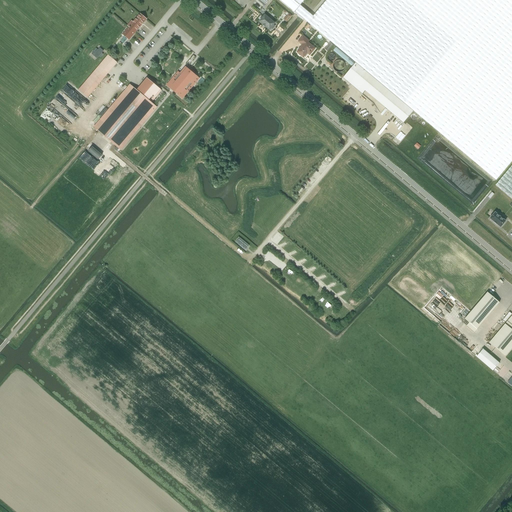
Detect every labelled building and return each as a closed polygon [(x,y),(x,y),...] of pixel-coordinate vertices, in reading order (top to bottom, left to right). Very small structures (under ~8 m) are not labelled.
[(259,0),(265,5),(268,0),(279,0),(294,12),(303,0),(259,0)] [(355,62),(413,111),(496,180),(498,177),(511,160),(511,0),(326,0),(308,22),(355,62)] [(284,19),(288,22),(292,15),(288,12),(284,19)] [(146,19),(140,14),(123,35),(129,40),(135,32),(134,31),(138,27),(139,27),(146,19)] [(264,15),(259,21),(263,25),(265,26),(265,27),(269,30),(274,23),(264,15)] [(310,55),(315,48),(307,42),(309,41),(303,36),(298,41),(303,45),(300,48),(299,48),(298,50),(298,51),(297,52),(298,53),(298,54),(300,55),(301,55),(303,57),(304,56),(305,56),(306,55),(306,54),(307,53),(310,55)] [(328,51),(333,45),(330,42),(324,48),(328,51)] [(108,55),(79,90),(88,97),(117,63),(108,55)] [(343,78),(362,94),(365,91),(403,123),(413,111),(355,62),(343,78)] [(171,84),(177,89),(174,92),(180,97),(197,77),(185,67),(171,84)] [(160,89),(147,79),(137,91),(130,85),(94,127),(120,149),(156,107),(149,101),(160,89)] [(92,146),(88,151),(99,159),(103,154),(92,146)] [(511,199),(511,165),(495,185),(511,199)] [(495,212),(490,218),(500,227),(505,221),(499,216),(500,214),(497,211),(496,213),(495,212)] [(511,220),(509,218),(503,226),(509,231),(511,226),(511,220)] [(237,236),(234,239),(243,246),(246,244),(237,236)] [(464,319),(465,319),(469,322),(466,326),(474,332),(499,302),(487,292),(464,319)] [(505,356),(511,347),(511,315),(489,343),(505,356)] [(492,371),(499,363),(483,349),(476,356),(492,371)]
